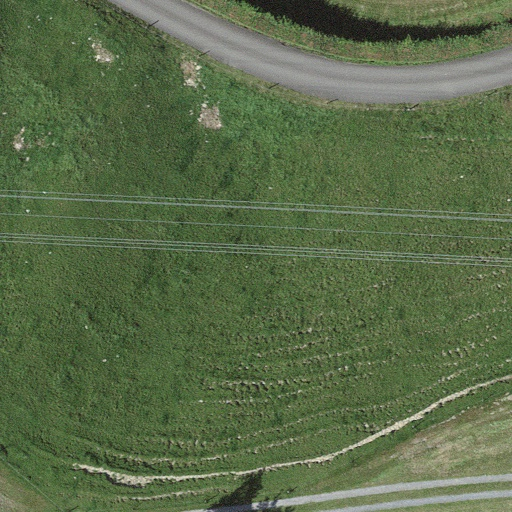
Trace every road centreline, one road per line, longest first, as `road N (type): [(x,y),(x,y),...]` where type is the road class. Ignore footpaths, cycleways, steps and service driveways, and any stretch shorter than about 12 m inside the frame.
road 1 (residential): [(511,65),(451,83),(389,88),(300,74),(144,0)]
road 2 (track): [(285,511),(511,489)]
